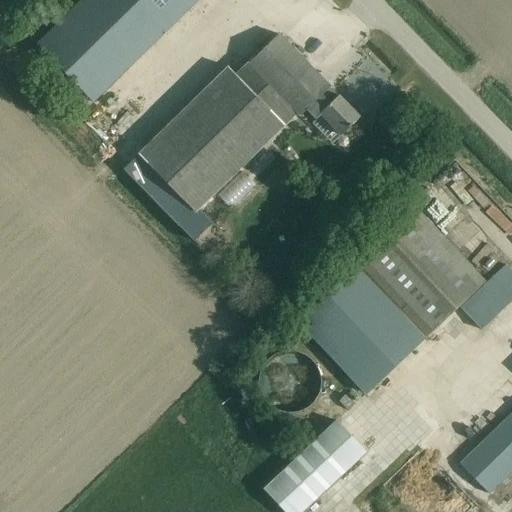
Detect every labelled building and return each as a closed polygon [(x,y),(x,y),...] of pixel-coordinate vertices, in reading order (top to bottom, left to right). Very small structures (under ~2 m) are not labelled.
[(197,0),(83,0),(37,45),(93,102),(197,0)] [(326,92),(331,87),(279,34),(237,75),(229,67),(142,152),(198,210),(299,111),(303,115),(307,110),(316,120),(321,115),(341,136),(360,117),(339,96),(334,101),(326,92)] [(456,190),(464,183),(494,216),(507,205),(476,171),(475,172),(458,152),(438,170),(456,190)] [(483,283),(414,209),(356,265),(425,338),(483,283)] [(444,226),(482,267),(504,246),(480,218),(470,227),(457,214),(444,226)] [(479,329),(511,297),(511,272),(504,264),(459,308),(479,329)] [(366,394),(424,339),(355,265),(296,321),(366,394)] [(324,389),(324,383),(324,378),(322,372),(320,367),(316,362),(311,358),(305,354),(296,352),(290,352),(284,353),(277,356),(272,359),(268,365),(264,370),(262,376),(261,382),(262,387),(263,394),(266,400),(269,404),(274,408),(279,411),(283,413),(291,414),(298,414),(305,412),(310,410),(315,406),(319,400),(322,395),(324,389)] [(511,411),(460,464),(489,494),(511,471),(511,411)] [(302,511),(366,452),(337,421),(264,490),(285,511),(302,511)] [(323,511),(336,499),(327,491),(306,511),(323,511)]
